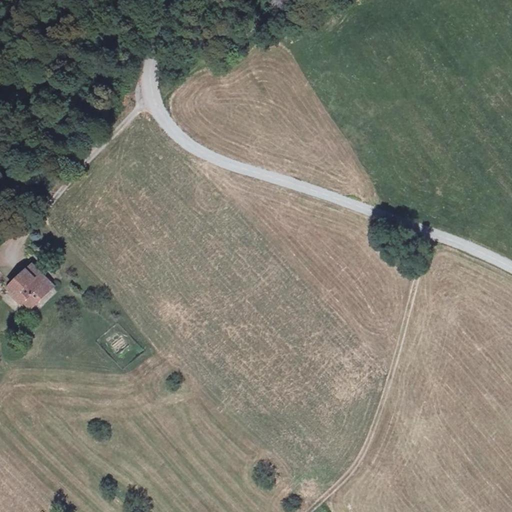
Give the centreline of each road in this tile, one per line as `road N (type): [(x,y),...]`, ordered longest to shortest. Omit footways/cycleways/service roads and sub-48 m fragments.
road 1 (tertiary): [(172,0),(150,86),(174,132),(203,153),(511,268)]
road 2 (track): [(318,0),(202,66)]
